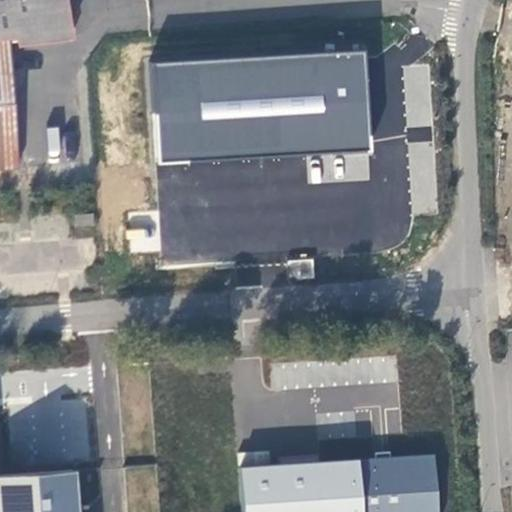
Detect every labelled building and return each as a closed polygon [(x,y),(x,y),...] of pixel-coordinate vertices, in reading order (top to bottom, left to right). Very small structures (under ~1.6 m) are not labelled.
[(0,0),(0,167),(16,167),(8,40),(70,32),(65,0),(0,0)] [(329,114),(364,112),(360,47),(321,49),(324,114),(329,114)] [(74,228),(94,227),(93,213),(73,214),(74,228)] [(85,397),(6,405),(12,468),(92,459),(85,397)] [(242,511),(438,511),(436,455),(241,464),(242,511)] [(0,511),(82,511),(80,472),(0,476),(0,511)]
